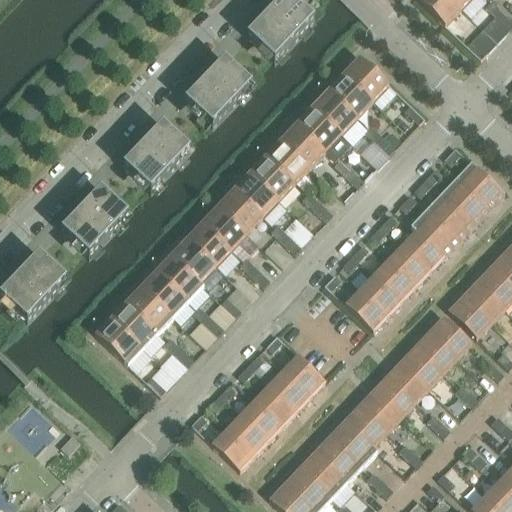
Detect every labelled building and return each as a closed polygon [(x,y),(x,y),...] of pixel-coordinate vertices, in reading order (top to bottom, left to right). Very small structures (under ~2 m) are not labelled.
[(274,68),(314,26),(286,0),(247,42),(274,68)] [(461,15),(445,0),(417,0),(415,3),(445,32),(461,15)] [(475,0),(445,0),(461,15),(475,0)] [(504,17),(492,6),(485,13),(497,25),(504,17)] [(511,33),(511,25),(504,17),(497,25),(509,36),(511,33)] [(486,60),(472,46),(466,52),(481,66),(486,60)] [(389,91),(359,62),(343,79),(372,108),(389,91)] [(212,133),(252,91),(224,65),(184,107),(212,133)] [(372,108),(343,79),(327,96),(357,124),(372,108)] [(357,124),(327,96),(311,112),(341,141),(357,124)] [(424,125),(410,111),(404,117),(419,131),(424,125)] [(341,141),(311,112),(296,129),(325,157),(341,141)] [(325,157),(296,129),(280,145),(309,173),(325,157)] [(150,198),(190,156),(162,130),(123,172),(149,196),(150,198)] [(384,143),(372,132),(365,139),(377,150),(384,143)] [(389,162),(396,155),(384,143),(377,150),(389,162)] [(309,173),(280,145),(264,162),(293,190),(309,173)] [(450,171),(461,160),(455,154),(444,166),(450,171)] [(293,190),(264,162),(248,178),(278,206),(293,190)] [(352,176),(340,165),(333,172),(345,183),(352,176)] [(476,173),(471,169),(456,185),(460,189),(489,216),(504,200),(476,173)] [(431,191),(442,180),(436,174),(425,186),(431,191)] [(358,195),(364,188),(352,176),(345,183),(358,195)] [(278,206),(248,178),(233,195),(262,223),(278,206)] [(460,189),(456,185),(441,201),(445,205),(474,232),(489,216),(460,189)] [(420,203),(431,191),(425,186),(414,197),(420,203)] [(89,263),(128,221),(101,195),(61,237),(87,262),(89,263)] [(262,223),(233,195),(217,211),(246,239),(262,223)] [(321,209),(309,198),(302,205),(314,217),(321,209)] [(405,219),(416,207),(410,201),(399,213),(405,219)] [(445,205),(441,201),(426,217),(430,221),(459,248),(474,232),(445,205)] [(333,221),(321,209),(314,217),(326,228),(333,221)] [(246,239),(217,211),(201,228),(230,256),(246,239)] [(430,221),(426,217),(412,232),(416,236),(444,263),(459,248),(430,221)] [(387,237),(397,227),(391,221),(381,232),(387,237)] [(230,256),(201,228),(186,244),(215,272),(230,256)] [(283,249),(289,242),(277,231),(271,238),(283,249)] [(377,248),(387,237),(381,232),(371,242),(377,248)] [(416,236),(412,232),(411,233),(415,237),(401,251),(430,278),(444,263),(416,236)] [(301,254),(289,242),(283,249),(295,261),(301,254)] [(215,272),(186,244),(170,261),(199,288),(203,292),(204,292),(199,288),(215,272)] [(359,267),(369,257),(363,251),(353,261),(359,267)] [(430,278),(401,251),(387,266),(416,293),(430,278)] [(511,265),(504,258),(490,273),(511,293),(511,265)] [(0,302),(27,328),(67,286),(39,260),(0,300),(0,302)] [(199,288),(170,261),(155,277),(184,304),(188,308),(203,292),(199,288)] [(349,277),(359,267),(353,261),(343,272),(349,277)] [(258,275),(246,264),(239,271),(251,283),(258,275)] [(416,293),(387,266),(373,281),(402,308),(416,293)] [(511,307),(511,293),(490,273),(476,288),(505,315),(511,307)] [(270,287),(258,275),(251,283),(263,294),(270,287)] [(184,304),(155,277),(140,292),(169,320),(173,324),(188,308),(184,304)] [(330,297),(340,287),(334,281),(324,292),(330,297)] [(402,308),(373,281),(359,296),(387,323),(402,308)] [(505,315),(476,288),(462,303),(491,330),(505,315)] [(169,320),(140,292),(125,308),(154,336),(158,340),(173,324),(169,320)] [(387,323),(359,296),(344,311),(373,338),(387,323)] [(241,317),(227,304),(227,303),(221,309),(235,323),(241,317)] [(491,330),(462,303),(448,318),(476,345),(491,330)] [(154,336),(125,308),(110,324),(139,351),(143,355),(158,340),(154,336)] [(205,331),(212,324),(200,313),(193,320),(205,331)] [(471,350),(443,323),(429,338),(457,365),(471,350)] [(151,363),(143,355),(139,351),(110,324),(95,340),(124,368),(136,379),(151,363)] [(224,335),(212,324),(205,331),(217,343),(224,335)] [(457,365),(429,338),(414,353),(443,380),(457,365)] [(273,358),(283,347),(277,342),(266,352),(273,358)] [(182,356),(170,344),(163,351),(175,363),(182,356)] [(443,380),(414,353),(400,368),(428,395),(443,380)] [(194,367),(182,356),(175,363),(187,374),(194,367)] [(511,372),(511,367),(503,359),(497,365),(509,376),(511,372)] [(325,388),(297,361),(282,376),(311,403),(325,388)] [(253,378),(263,367),(257,362),(248,372),(253,378)] [(428,395),(400,368),(386,383),(414,410),(428,395)] [(504,381),(492,370),(486,376),(498,387),(504,381)] [(244,388),(253,378),(248,372),(238,382),(244,388)] [(311,403),(282,376),(268,391),(296,419),(311,403)] [(166,397),(152,383),(146,389),(160,403),(166,397)] [(414,410),(386,383),(372,398),(400,425),(414,410)] [(225,407),(235,397),(229,391),(219,401),(225,407)] [(296,419),(268,391),(254,406),(282,433),(296,419)] [(470,399),(461,391),(455,398),(463,407),(470,399)] [(400,425),(372,398),(358,412),(386,439),(400,425)] [(479,408),(470,399),(463,407),(472,415),(479,408)] [(225,407),(219,401),(210,412),(216,417),(225,407)] [(282,433),(254,406),(240,421),(268,448),(282,433)] [(386,439),(358,412),(344,427),(372,454),(376,458),(377,457),(373,453),(386,439)] [(197,437),(207,427),(201,421),(191,431),(197,437)] [(268,448),(240,421),(225,436),(254,463),(268,448)] [(442,429),(433,421),(426,428),(435,436),(442,429)] [(506,431),(498,423),(491,430),(499,438),(506,431)] [(372,454),(344,427),(329,442),(358,469),(362,474),(376,458),(372,454)] [(444,444),(450,437),(442,429),(435,436),(444,444)] [(508,446),(511,442),(511,436),(506,431),(499,438),(508,446)] [(254,463),(225,436),(211,451),(240,478),(254,463)] [(69,461),(80,449),(72,442),(61,454),(69,461)] [(358,469),(329,442),(314,458),(343,485),(347,489),(362,474),(358,469)] [(407,466),(414,458),(405,450),(398,457),(407,466)] [(478,460),(469,452),(463,459),(471,467),(478,460)] [(343,485),(314,458),(299,474),(328,501),(332,505),(347,489),(343,485)] [(416,474),(422,467),(414,458),(407,466),(416,474)] [(487,469),(478,460),(471,467),(480,476),(487,469)] [(511,472),(499,486),(511,499),(511,472)] [(328,501),(299,474),(284,490),(307,511),(325,511),(332,505),(328,501)] [(384,488),(374,478),(367,485),(377,495),(384,488)] [(455,491),(443,480),(437,486),(449,497),(455,491)] [(511,511),(511,499),(499,486),(484,502),(495,511),(511,511)] [(393,497),(384,488),(377,495),(387,504),(393,497)] [(307,511),(284,490),(269,506),(275,511),(307,511)] [(444,502),(433,491),(427,497),(438,508),(444,502)] [(495,511),(484,502),(474,511),(495,511)]
